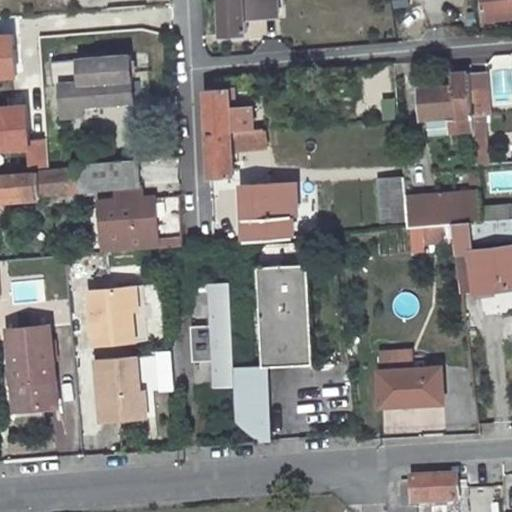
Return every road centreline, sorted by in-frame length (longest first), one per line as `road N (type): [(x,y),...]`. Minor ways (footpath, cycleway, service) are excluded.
road 1 (residential): [(511,453),(0,496)]
road 2 (residential): [(511,45),(192,68)]
road 3 (residential): [(199,219),(192,68)]
